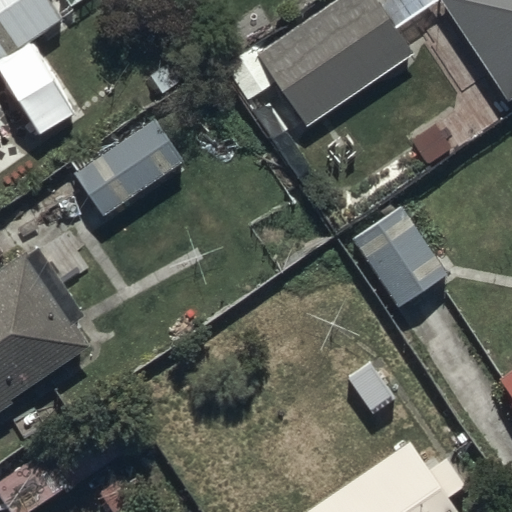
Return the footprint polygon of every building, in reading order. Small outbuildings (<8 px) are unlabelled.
[(0,0),(0,54),(64,10),(56,0),(0,0)] [(268,132),(301,109),(309,120),(417,45),(399,19),(425,0),(333,0),(228,74),(268,132)] [(511,0),(451,0),(511,88),(511,0)] [(109,129),(71,156),(107,207),(188,150),(159,109),(117,139),(109,129)] [(450,263),(403,196),(351,232),(399,299),(450,263)] [(28,241),(0,261),(0,404),(15,394),(12,390),(93,332),(79,313),(89,306),(42,240),(33,246),(28,241)] [(511,363),(502,371),(511,385),(511,363)] [(69,428),(0,472),(0,489),(14,511),(26,511),(94,468),(69,428)] [(412,431),(294,511),(472,511),(455,487),(469,477),(448,447),(431,459),(412,431)]
